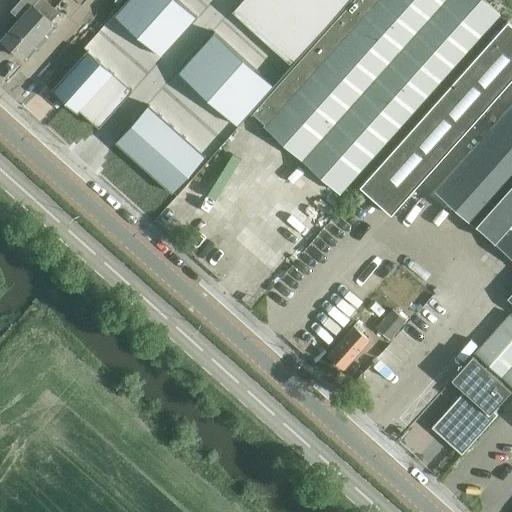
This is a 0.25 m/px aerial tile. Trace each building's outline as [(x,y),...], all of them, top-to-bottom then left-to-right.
[(22,59),(54,23),(62,14),(45,0),(21,0),(12,10),(21,18),(1,40),(22,59)] [(178,0),(126,0),(113,15),(161,58),(198,17),(178,0)] [(241,0),(231,12),(292,65),(350,0),(241,0)] [(340,193),(500,14),(483,0),(352,0),(253,112),(267,125),(265,127),(340,193)] [(511,25),(507,21),(360,187),(392,215),(511,80),(511,25)] [(214,31),(178,72),(238,125),(250,112),(274,85),(214,31)] [(87,50),(51,90),(78,113),(80,111),(99,127),(132,90),(87,50)] [(149,104),(115,142),(144,168),(172,193),(205,155),(149,104)] [(511,105),(437,190),(511,255),(511,293),(509,297),(511,299),(511,105)] [(376,328),(390,340),(406,321),(392,309),(376,328)] [(511,314),(510,313),(474,353),(511,386),(511,314)] [(342,368),(368,339),(361,333),(364,329),(355,321),(352,326),(353,327),(328,355),(342,368)] [(462,389),(430,426),(461,454),(497,414),(493,410),(511,390),(473,355),(451,379),(462,389)]
